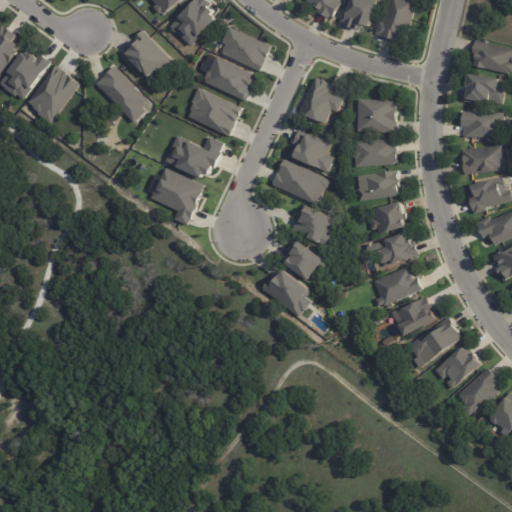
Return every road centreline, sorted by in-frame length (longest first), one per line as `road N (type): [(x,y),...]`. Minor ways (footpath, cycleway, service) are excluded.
road 1 (residential): [(511,346),(459,266),(432,176),(433,80),(451,0)]
road 2 (residential): [(243,234),(238,197),(308,44)]
road 3 (residential): [(433,80),(308,44),(250,0)]
